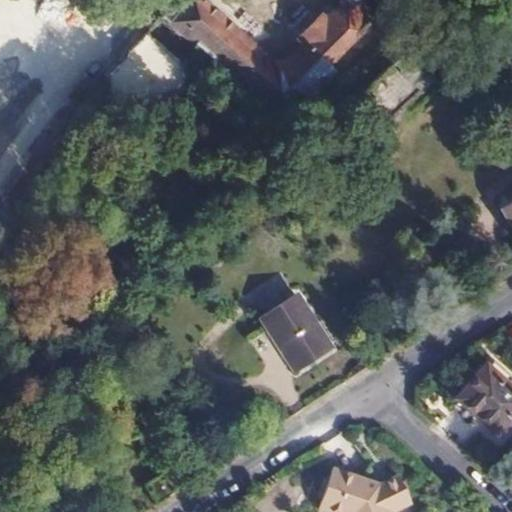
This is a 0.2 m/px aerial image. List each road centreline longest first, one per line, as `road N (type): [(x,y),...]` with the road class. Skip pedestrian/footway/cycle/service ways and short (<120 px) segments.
road 1 (track): [(0,160),(147,0)]
road 2 (residential): [(188,511),(364,398)]
road 3 (residential): [(364,398),(511,302)]
road 4 (residential): [(494,511),(364,398)]
